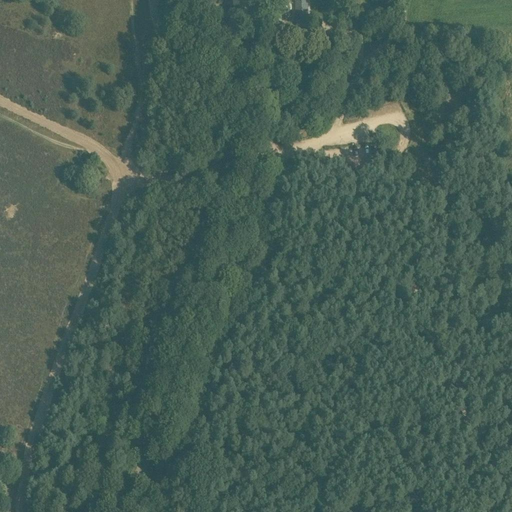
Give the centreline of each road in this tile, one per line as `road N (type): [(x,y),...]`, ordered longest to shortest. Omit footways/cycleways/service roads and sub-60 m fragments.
road 1 (unclassified): [(122,511),(253,172),(174,59),(152,0)]
road 2 (track): [(511,511),(465,420),(444,353),(360,200),(327,168),(279,155)]
road 3 (track): [(19,511),(47,394),(107,234),(121,167)]
road 4 (track): [(322,136),(354,81),(361,0)]
road 5 (track): [(0,101),(121,167)]
road 6 (track): [(121,167),(161,180),(251,165)]
